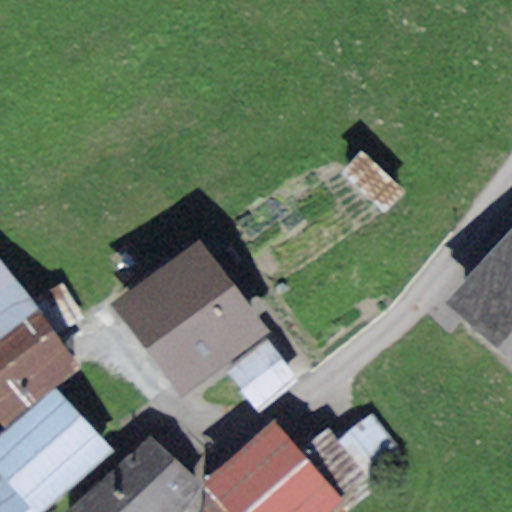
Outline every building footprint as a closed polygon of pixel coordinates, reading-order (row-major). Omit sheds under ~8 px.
[(157,415),(260,336),(187,241),(84,320),(157,415)] [(511,241),(433,326),(511,399),(511,241)] [(0,419),(58,383),(12,310),(0,290),(0,419)] [(256,406),(289,380),(263,345),(229,372),(256,406)] [(0,505),(6,511),(38,511),(96,459),(39,398),(0,434),(0,505)] [(320,511),(345,489),(290,430),(201,511),(320,511)] [(68,511),(178,511),(121,458),(68,511)]
